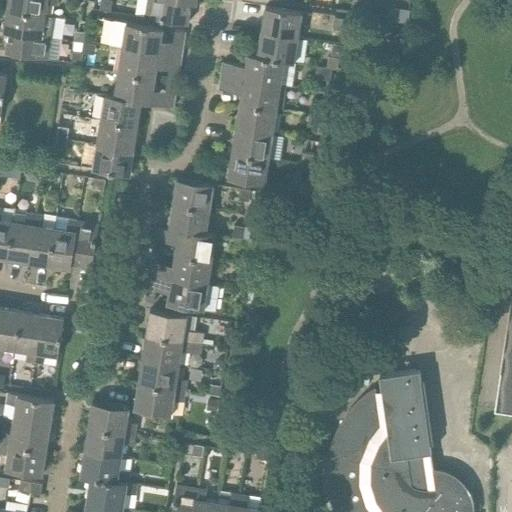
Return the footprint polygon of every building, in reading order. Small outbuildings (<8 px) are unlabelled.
[(8,0),(7,10),(46,16),(47,4),(57,6),(58,0),(8,0)] [(101,0),(100,10),(110,12),(112,1),(106,0),(101,0)] [(147,0),(145,17),(188,24),(191,3),(173,0),(147,0)] [(262,31),(299,37),(303,13),(266,7),(262,31)] [(8,32),(51,39),(54,17),(46,16),(7,10),(3,32),(8,32)] [(333,29),(343,31),(345,20),(335,18),(333,29)] [(121,47),(159,53),(163,29),(125,23),(121,47)] [(171,43),(184,45),(186,33),(173,30),(171,43)] [(257,58),(284,62),(295,64),(299,37),(262,31),(258,56),(257,58)] [(5,53),(48,60),(51,39),(8,32),(5,53)] [(118,72),(155,78),(159,53),(121,47),(118,72)] [(71,64),(81,65),(83,54),(73,52),(71,64)] [(244,79),(281,85),(284,62),(257,58),(258,56),(248,54),(244,79)] [(331,69),(337,70),(338,59),(328,57),(327,68),(331,69)] [(331,69),(327,68),(317,67),(315,78),(329,80),(331,69)] [(166,80),(178,82),(180,71),(167,69),(166,80)] [(128,100),(141,102),(151,104),(155,78),(118,72),(114,96),(129,98),(128,100)] [(240,104),(277,110),(281,85),(244,79),(240,104)] [(164,92),(176,94),(178,82),(166,80),(164,92)] [(63,100),(73,101),(75,90),(64,88),(63,100)] [(101,120),(137,126),(141,102),(128,100),(129,98),(114,96),(105,94),(101,120)] [(319,117),(325,118),(327,106),(311,103),(309,115),(319,117)] [(236,128),(273,133),(277,110),(240,104),(236,128)] [(307,126),(317,128),(319,117),(309,115),(307,126)] [(97,145),(133,151),(137,126),(101,120),(97,145)] [(57,138),(67,140),(68,128),(58,127),(57,138)] [(232,153),(269,158),(273,133),(236,128),(232,153)] [(55,149),(65,151),(67,140),(57,138),(55,149)] [(93,170),(129,176),(133,151),(97,145),(93,170)] [(228,179),(265,185),(269,158),(232,153),(228,179)] [(301,165),(312,166),(314,155),(303,153),(301,165)] [(299,176),(310,178),(312,166),(301,165),(299,176)] [(93,189),(104,191),(106,180),(94,178),(93,189)] [(172,204),(209,210),(213,185),(176,179),(172,204)] [(238,200),(249,202),(250,191),(240,189),(238,200)] [(178,229),(205,233),(209,210),(172,204),(168,229),(178,231),(178,229)] [(0,257),(8,259),(14,221),(2,219),(3,208),(0,208),(0,257)] [(8,259),(28,262),(36,214),(27,212),(25,222),(14,221),(8,259)] [(28,262),(50,265),(55,227),(43,225),(44,215),(36,214),(28,262)] [(71,268),(71,264),(77,221),(68,220),(67,229),(55,227),(50,265),(71,268)] [(77,221),(71,264),(92,267),(99,225),(77,221)] [(233,237),(243,239),(245,228),(234,226),(233,237)] [(175,255),(211,260),(215,235),(205,233),(178,229),(178,231),(175,255)] [(152,251),(162,253),(164,241),(153,239),(152,251)] [(150,262),(160,264),(162,253),(152,251),(150,262)] [(171,279),(207,285),(211,260),(175,255),(171,279)] [(207,285),(171,279),(167,304),(203,310),(207,285)] [(144,301),(154,302),(156,290),(146,288),(144,301)] [(511,303),(495,412),(511,414),(511,303)] [(3,348),(15,350),(21,312),(1,308),(0,312),(0,357),(2,358),(3,348)] [(146,335),(202,344),(204,334),(185,331),(187,316),(150,311),(146,335)] [(25,362),(35,363),(43,315),(21,312),(15,350),(27,352),(25,362)] [(45,355),(58,357),(64,318),(43,315),(35,363),(43,365),(45,355)] [(143,360),(180,365),(182,352),(201,355),(202,344),(146,335),(143,360)] [(139,385),(186,392),(187,381),(177,380),(180,365),(143,360),(139,385)] [(420,370),(380,376),(382,392),(376,393),(376,391),(372,393),(370,395),(365,399),(358,405),(355,408),(352,411),(349,415),(345,420),(344,423),(342,427),(339,433),(336,439),(334,443),(333,449),(331,458),(327,457),(327,459),(331,459),(330,489),(326,489),(327,491),(330,491),(337,511),(473,511),(474,511),(474,509),(474,505),(473,501),(471,494),(468,488),(463,482),(458,478),(453,474),(446,471),(440,469),(433,469),(433,461),(431,452),(432,452),(420,370)] [(135,409),(172,415),(174,401),(184,403),(186,392),(139,385),(135,409)] [(13,419),(50,425),(54,401),(7,393),(5,404),(15,406),(13,419)] [(88,428),(135,436),(137,425),(127,423),(129,408),(92,402),(88,428)] [(0,437),(0,443),(46,451),(50,425),(13,419),(10,433),(1,432),(0,437)] [(84,452),(122,458),(124,444),(134,446),(135,436),(88,428),(84,452)] [(5,470),(42,476),(46,451),(0,443),(0,453),(7,455),(5,470)] [(182,453),(193,455),(194,445),(183,443),(182,453)] [(107,479),(128,483),(130,472),(120,471),(122,458),(84,452),(80,477),(90,479),(106,482),(107,479)] [(86,503),(124,509),(126,494),(136,495),(138,485),(128,483),(107,479),(106,482),(90,479),(86,503)] [(30,493),(32,482),(21,480),(19,491),(30,493)] [(42,484),(32,482),(30,493),(30,496),(40,498),(42,484)] [(172,511),(193,511),(197,488),(176,485),(172,511)] [(215,511),(218,502),(205,500),(207,490),(197,488),(193,511),(215,511)] [(215,511),(237,511),(240,496),(219,492),(218,502),(215,511)] [(240,496),(237,511),(259,511),(260,509),(247,507),(248,497),(240,496)] [(123,511),(124,509),(86,503),(84,511),(123,511)]
